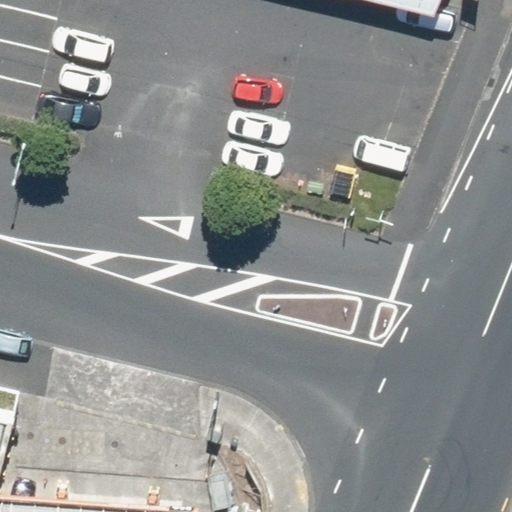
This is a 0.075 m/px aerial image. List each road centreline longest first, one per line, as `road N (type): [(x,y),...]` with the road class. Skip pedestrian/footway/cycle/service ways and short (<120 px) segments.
road 1 (unclassified): [(170,265),(317,257),(496,314)]
road 2 (unclassified): [(455,409),(297,362),(170,265)]
road 3 (unclassified): [(170,265),(0,220)]
